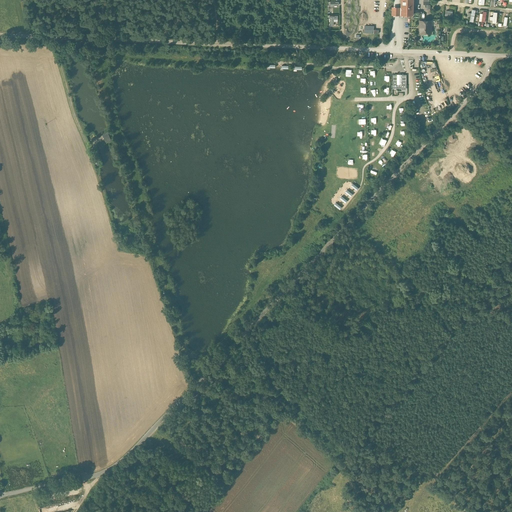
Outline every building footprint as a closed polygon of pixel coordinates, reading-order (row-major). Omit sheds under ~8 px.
[(412,0),(400,0),(400,6),(399,14),(412,15),(412,0)] [(391,14),(399,14),(400,6),(391,6),(391,14)] [(483,11),(483,14),(480,13),(479,21),(485,22),(487,12),(483,11)] [(330,25),(333,25),(334,21),(338,21),(338,15),(330,15),(330,25)] [(349,22),(352,22),(352,25),(355,25),(355,15),(347,15),(347,18),(349,19),(349,22)] [(431,20),(419,20),(419,33),(431,32),(431,20)] [(406,75),(393,75),(393,88),(406,88),(406,75)]
